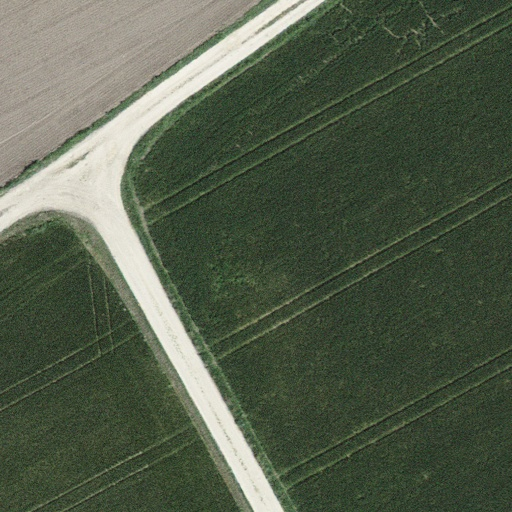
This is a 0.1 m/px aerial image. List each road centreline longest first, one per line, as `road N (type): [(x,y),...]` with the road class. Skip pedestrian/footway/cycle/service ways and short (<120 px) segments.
road 1 (track): [(82,155),(280,511)]
road 2 (track): [(82,155),(305,0)]
